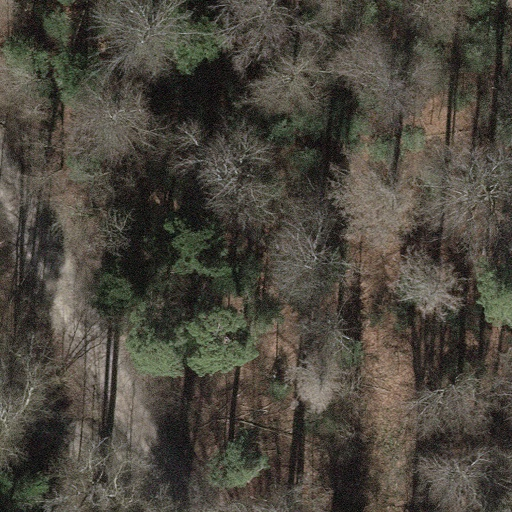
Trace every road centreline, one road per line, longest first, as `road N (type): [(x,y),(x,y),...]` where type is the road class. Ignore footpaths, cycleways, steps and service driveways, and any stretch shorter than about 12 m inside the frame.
road 1 (track): [(199,511),(0,192)]
road 2 (track): [(173,511),(0,388)]
